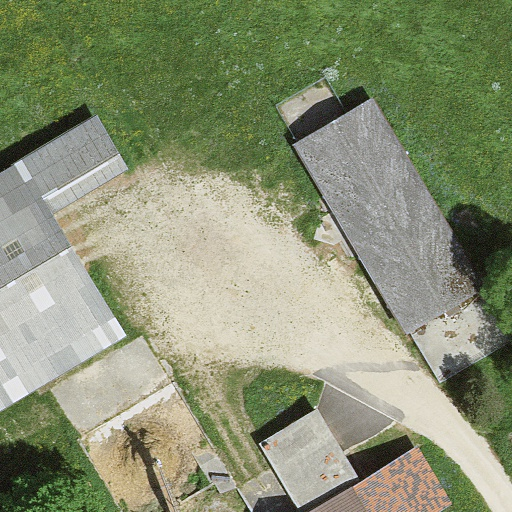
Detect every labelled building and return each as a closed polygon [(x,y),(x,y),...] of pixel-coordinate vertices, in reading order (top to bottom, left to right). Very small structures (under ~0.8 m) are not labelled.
[(373,93),(297,137),(408,327),(483,283),(373,93)] [(127,163),(97,111),(0,168),(0,403),(126,329),(54,206),(127,163)] [(301,511),(354,479),(310,408),(257,440),(301,511)] [(354,479),(373,511),(423,511),(449,498),(418,444),(354,479)] [(373,511),(354,479),(301,511),(299,511),(373,511)]
